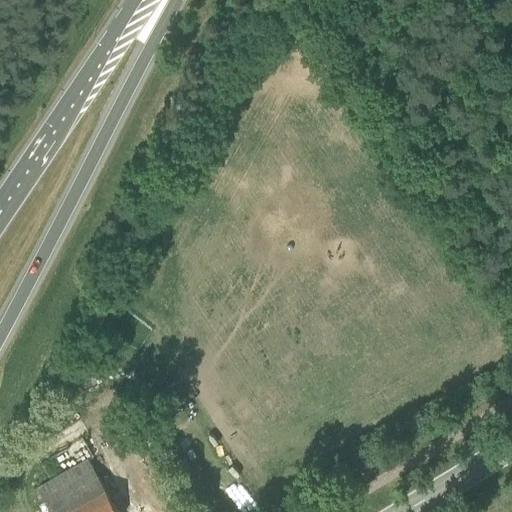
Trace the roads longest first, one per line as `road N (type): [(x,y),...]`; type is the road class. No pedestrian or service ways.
road 1 (primary): [(0,322),(170,0)]
road 2 (primary): [(143,0),(0,215)]
road 3 (tertiary): [(405,511),(511,447)]
